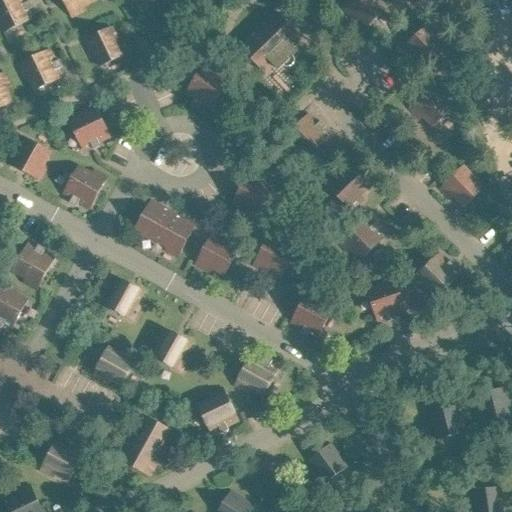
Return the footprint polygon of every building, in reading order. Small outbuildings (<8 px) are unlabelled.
[(0,24),(5,34),(36,18),(26,0),(1,0),(0,1),(0,24)] [(63,0),(73,19),(89,12),(87,8),(100,1),(98,0),(63,0)] [(359,20),(368,29),(393,4),(389,0),(352,0),(343,9),(356,22),(359,20)] [(239,46),(266,74),(274,65),(280,71),(299,52),(294,46),(303,38),(277,10),(239,46)] [(418,58),(428,68),(452,45),(440,32),(437,34),(427,24),(404,47),(416,60),(418,58)] [(93,54),(100,68),(132,52),(125,36),(120,39),(114,26),(83,41),(89,57),(93,54)] [(28,79),(34,91),(65,76),(51,49),(17,66),(24,81),(28,79)] [(186,96),(213,111),(230,81),(204,65),(186,96)] [(0,74),(0,108),(15,102),(10,88),(13,87),(6,72),(0,74)] [(423,120),(432,130),(456,107),(435,85),(409,110),(421,122),(423,120)] [(69,119),(83,150),(112,138),(96,103),(80,110),(81,114),(69,119)] [(287,135),(309,157),(332,136),(310,113),(287,135)] [(12,165),(42,181),(49,168),(47,167),(54,152),(24,136),(16,151),(19,153),(12,165)] [(328,187),(353,212),(367,199),(364,195),(373,187),(349,162),(338,172),(341,175),(328,187)] [(64,195),(91,210),(110,177),(95,168),(93,172),(81,165),(64,195)] [(455,199),(466,209),(490,185),(478,172),(475,175),(465,165),(440,189),(452,202),(455,199)] [(247,209),(262,217),(278,188),(262,179),(261,182),(249,175),(232,206),(245,213),(247,209)] [(165,251),(178,258),(197,225),(153,199),(133,232),(149,241),(150,239),(166,249),(165,251)] [(352,251),(361,261),(386,237),(363,213),(335,238),(349,254),(352,251)] [(213,269),(224,276),(242,247),(227,238),(225,242),(212,235),(196,265),(211,273),(213,269)] [(269,270),(282,277),(298,248),(285,241),(284,243),(270,236),(254,266),(268,273),(269,270)] [(23,282),(37,290),(57,257),(30,241),(12,272),(25,279),(23,282)] [(428,289),(438,299),(462,275),(441,252),(413,281),(425,292),(428,289)] [(368,290),(378,323),(409,313),(398,275),(379,281),(381,286),(368,290)] [(105,306),(135,320),(142,305),(139,304),(146,291),(116,276),(108,290),(111,292),(105,306)] [(0,291),(0,323),(12,330),(30,299),(17,292),(18,290),(6,282),(0,291)] [(292,326),(317,340),(337,303),(325,297),(324,299),(310,292),(292,326)] [(153,356),(183,373),(192,357),(188,355),(194,344),(164,328),(155,342),(159,344),(153,356)] [(110,381),(120,387),(139,358),(124,348),(122,352),(110,346),(93,376),(108,385),(110,381)] [(251,391),(264,398),(281,367),(255,353),(237,388),(250,394),(251,391)] [(198,405),(212,435),(240,422),(224,387),(209,394),(211,399),(198,405)] [(481,408),(484,422),(511,414),(511,400),(508,401),(505,388),(474,396),(477,409),(481,408)] [(469,432),(465,418),(461,419),(458,406),(427,414),(430,427),(434,426),(437,440),(469,432)] [(119,459),(152,477),(159,465),(157,463),(166,446),(169,448),(177,433),(143,414),(119,459)] [(56,476),(69,483),(86,451),(71,443),(69,447),(58,441),(41,471),(55,479),(56,476)] [(347,466),(331,444),(308,461),(325,483),(347,466)] [(7,501),(11,511),(44,511),(32,484),(15,491),(17,496),(7,501)] [(472,490),(474,511),(505,511),(502,486),(472,490)] [(251,511),(255,507),(231,491),(217,511),(251,511)]
